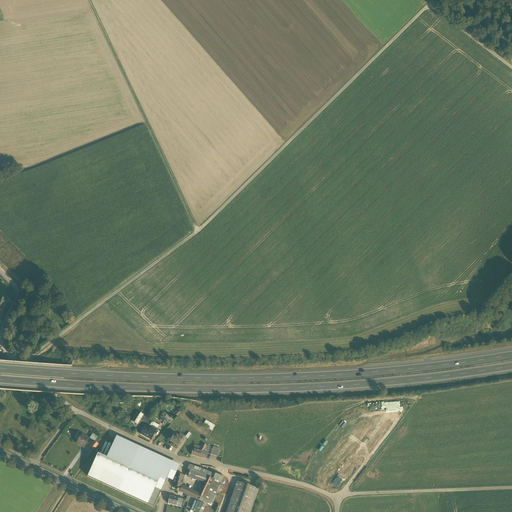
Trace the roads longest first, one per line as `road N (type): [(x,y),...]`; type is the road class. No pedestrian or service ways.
road 1 (track): [(21,365),(198,231),(428,4),(511,68)]
road 2 (motorway): [(0,382),(277,388),(511,365)]
road 3 (motorway): [(511,354),(226,378),(0,369)]
road 4 (residential): [(75,410),(177,458),(305,485),(330,495),(336,511)]
road 5 (track): [(88,0),(198,231)]
road 6 (residential): [(0,270),(19,290),(1,340),(75,410)]
road 7 (track): [(330,495),(511,487)]
